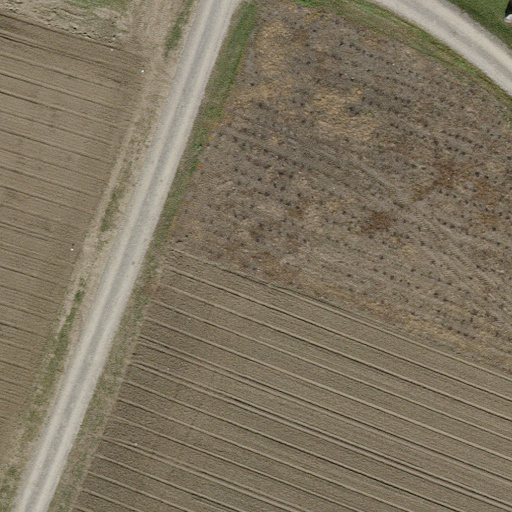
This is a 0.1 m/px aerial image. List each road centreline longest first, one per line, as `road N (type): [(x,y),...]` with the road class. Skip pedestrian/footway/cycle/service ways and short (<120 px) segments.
road 1 (track): [(30,511),(228,0)]
road 2 (track): [(511,71),(408,0)]
